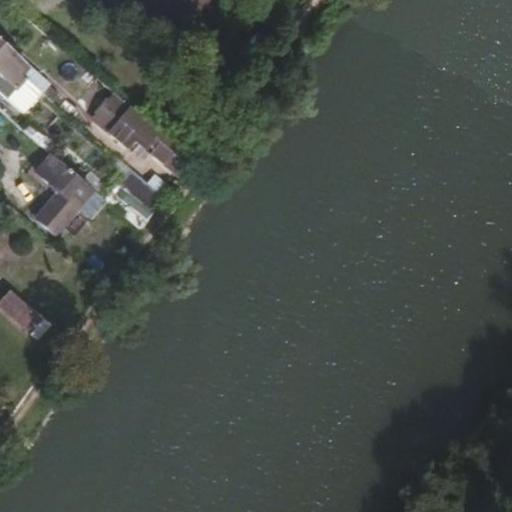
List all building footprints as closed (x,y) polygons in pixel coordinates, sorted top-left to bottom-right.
[(24,68),(0,48),(0,80),(13,92),(23,81),(17,76),(24,68)] [(189,166),(119,107),(97,134),(123,155),(127,150),(164,182),(173,171),(179,177),(189,166)] [(33,177),(49,159),(44,154),(28,172),(33,177)] [(89,182),(101,168),(87,155),(74,170),(89,182)] [(88,192),(49,159),(33,177),(52,193),(72,210),(88,192)] [(144,219),(158,199),(127,176),(112,196),(144,219)] [(72,210),(52,193),(30,219),(50,236),(72,210)] [(36,320),(3,292),(0,295),(0,311),(25,333),(36,320)]
